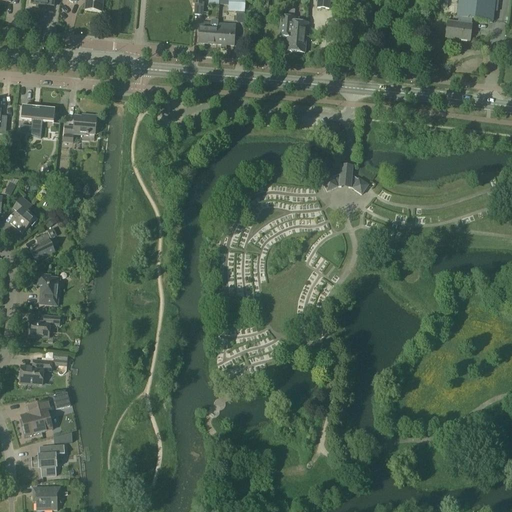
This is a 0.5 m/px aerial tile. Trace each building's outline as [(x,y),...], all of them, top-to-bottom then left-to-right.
[(68,0),(69,1),(70,2),(71,3),(73,4),(73,2),(76,3),(77,2),(78,0),(86,0),(85,11),(102,13),(103,0),(68,0)] [(237,0),(228,0),(228,12),(245,13),(245,0),(237,0)] [(317,0),(317,8),(329,10),(329,0),(317,0)] [(446,39),(456,40),(469,42),(471,25),(472,20),(493,22),(495,0),(458,0),(456,18),(458,18),(458,24),(448,23),(446,39)] [(280,38),(288,38),(286,53),(305,54),(307,24),(294,23),(294,19),(281,18),(280,38)] [(218,46),(220,31),(218,30),(219,24),(218,24),(218,30),(212,30),(212,24),(200,23),(199,45),(217,46),(218,46)] [(218,46),(222,46),(222,50),(226,50),(227,47),(234,47),(236,26),(225,25),(224,31),(220,31),(218,46)] [(22,107),(21,121),(32,122),(32,127),(20,126),(20,127),(22,127),(22,132),(31,133),(31,136),(41,140),(43,123),(54,124),(55,110),(40,108),(39,111),(33,110),(33,108),(22,107)] [(65,128),(63,143),(73,144),(74,134),(86,135),(88,136),(88,135),(95,136),(95,134),(96,132),(95,130),(96,118),(88,117),(87,119),(75,118),(74,130),(72,130),(72,128),(65,128)] [(369,187),(359,179),(358,180),(352,176),(353,167),(341,166),(340,175),(333,178),(333,177),(325,181),(322,182),(321,182),(327,194),(338,188),(338,189),(351,190),(362,197),(369,187)] [(12,172),(15,176),(20,172),(17,168),(12,172)] [(10,198),(16,186),(10,183),(4,194),(10,198)] [(19,214),(10,224),(22,234),(30,226),(32,228),(38,221),(27,212),(32,207),(22,199),(13,209),(19,214)] [(38,245),(29,249),(36,262),(55,253),(51,245),(53,244),(51,240),(55,238),(55,237),(56,236),(56,235),(53,229),(49,231),(50,231),(48,234),(36,240),(38,245)] [(39,276),(38,287),(41,287),(39,306),(58,307),(59,289),(60,280),(58,280),(50,279),(51,277),(39,276)] [(300,289),(297,317),(302,318),(308,319),(311,290),(300,289)] [(29,337),(49,339),(50,326),(59,327),(60,319),(44,317),(43,323),(30,322),(29,337)] [(68,356),(54,355),(53,366),(67,367),(68,356)] [(20,384),(43,386),(44,372),(52,373),(52,363),(33,362),(33,368),(21,367),(20,384)] [(56,397),(57,407),(65,406),(65,405),(71,405),(70,395),(56,397)] [(26,408),(28,414),(20,416),(21,419),(26,438),(52,430),(48,413),(51,412),(48,402),(26,408)] [(53,439),(54,445),(72,444),(71,434),(53,439)] [(38,459),(31,460),(32,468),(38,468),(38,470),(41,470),(41,478),(56,477),(56,469),(57,469),(56,456),(65,455),(64,447),(39,449),(40,457),(37,457),(38,459)] [(61,489),(33,489),(33,500),(36,500),(36,511),(37,511),(57,511),(57,504),(61,504),(61,489)]
